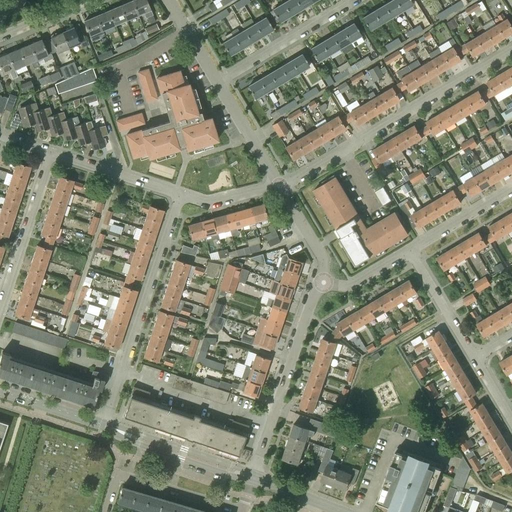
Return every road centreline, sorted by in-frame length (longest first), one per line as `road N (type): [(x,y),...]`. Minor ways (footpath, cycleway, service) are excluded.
road 1 (residential): [(279,187),(511,46)]
road 2 (residential): [(103,424),(179,196)]
road 3 (residential): [(252,477),(324,283)]
road 4 (residential): [(217,84),(359,0)]
road 5 (residential): [(0,307),(51,155)]
road 6 (tertiary): [(252,477),(103,424)]
road 7 (unknown): [(365,511),(393,439),(460,464)]
road 8 (residential): [(179,196),(51,155)]
road 9 (residential): [(242,511),(117,475)]
road 10 (residential): [(475,359),(408,251)]
road 11 (residential): [(279,187),(217,84)]
road 12 (residential): [(408,251),(511,191)]
